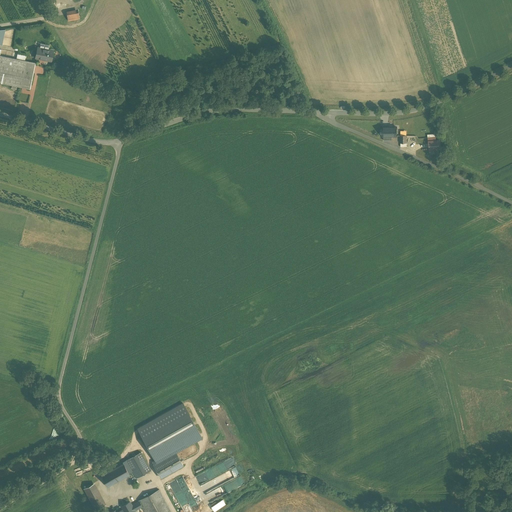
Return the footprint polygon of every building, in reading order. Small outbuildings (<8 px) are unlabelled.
[(53,51),(38,48),(36,58),(51,61),(53,51)] [(0,82),(19,87),(21,87),(27,62),(0,56),(0,82)] [(35,63),(27,62),(21,87),(30,89),(35,63)] [(396,127),(382,127),(382,138),(396,137),(396,127)] [(440,140),(428,141),(429,151),(441,149),(440,140)] [(182,403),(138,428),(155,460),(174,449),(173,448),(199,433),(182,403)] [(199,433),(173,448),(174,449),(176,453),(202,438),(199,433)] [(227,448),(215,454),(217,459),(229,454),(227,448)] [(155,460),(152,462),(161,477),(183,465),(176,453),(174,449),(155,460)] [(141,452),(127,460),(137,477),(150,470),(141,452)] [(124,463),(101,476),(107,485),(129,473),(124,463)] [(104,504),(91,483),(84,488),(97,509),(102,505),(104,504)] [(171,511),(159,489),(139,500),(139,501),(142,506),(145,511),(171,511)] [(212,505),(215,511),(227,505),(225,499),(212,505)] [(129,502),(125,504),(126,506),(115,511),(134,511),(134,510),(142,506),(139,501),(131,506),(129,502)]
